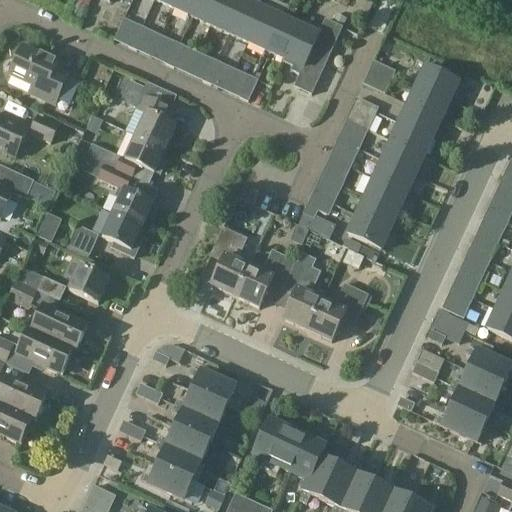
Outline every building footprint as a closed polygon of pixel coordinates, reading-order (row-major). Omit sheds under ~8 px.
[(178,0),(156,0),(154,4),(173,12),(178,0)] [(200,0),(178,0),(173,12),(191,21),(200,0)] [(223,0),(200,0),(191,21),(210,29),(223,0)] [(243,5),(232,0),(223,0),(210,29),(228,38),(243,5)] [(243,5),(228,38),(246,46),(262,13),(243,5)] [(74,6),(68,20),(78,25),(85,11),(74,6)] [(262,13),(246,46),(265,55),(280,22),(262,13)] [(335,16),(331,26),(341,31),(346,21),(335,16)] [(298,30),(280,22),(265,55),(283,63),(298,30)] [(298,30),(283,63),(282,66),(292,70),(290,75),(298,79),(293,90),(310,98),(341,31),(331,26),(324,23),(317,39),(298,30)] [(137,28),(132,39),(141,43),(146,32),(146,31),(137,28)] [(132,39),(127,50),(136,54),(141,43),(132,39)] [(184,49),(175,44),(169,56),(178,60),(184,49)] [(22,51),(8,80),(31,90),(28,97),(54,109),(57,103),(62,93),(68,80),(70,76),(55,69),(56,68),(58,64),(23,48),(22,51)] [(178,60),(169,56),(164,67),(173,71),(178,60)] [(212,62),(211,62),(206,73),(215,77),(216,77),(220,66),(212,62)] [(373,64),(369,73),(380,78),(384,69),(373,64)] [(395,74),(384,69),(380,78),(391,83),(393,78),(395,74)] [(423,69),(415,88),(448,103),(456,85),(423,69)] [(215,77),(206,73),(201,84),(210,88),(215,77)] [(248,79),(243,90),(252,94),(257,83),(248,79)] [(78,85),(68,80),(62,93),(72,98),(78,85)] [(374,81),(364,102),(386,112),(396,91),(374,81)] [(130,85),(127,91),(141,97),(144,90),(130,84),(130,85)] [(415,88),(414,91),(406,107),(439,122),(448,103),(415,88)] [(252,94),(243,90),(238,101),(247,105),(252,94)] [(140,98),(126,91),(119,105),(137,113),(143,100),(140,98)] [(144,117),(134,139),(164,153),(174,129),(164,124),(169,112),(143,100),(137,113),(144,117)] [(356,101),(352,109),(363,115),(367,106),(356,101)] [(367,106),(363,115),(374,120),(378,111),(367,106)] [(439,122),(406,107),(398,125),(431,141),(439,122)] [(352,109),(345,124),(367,134),(374,120),(363,115),(352,109)] [(59,128),(37,118),(28,137),(50,148),(59,128)] [(0,122),(0,155),(14,162),(27,134),(0,122)] [(398,125),(393,135),(389,144),(422,159),(431,141),(398,125)] [(339,138),(337,142),(359,153),(361,148),(339,138)] [(134,139),(123,164),(120,163),(115,174),(131,181),(136,170),(152,178),(153,177),(159,179),(165,165),(159,163),(164,153),(134,139)] [(337,142),(335,147),(357,157),(359,153),(337,142)] [(422,159),(389,144),(380,163),(413,178),(422,159)] [(121,161),(92,147),(86,161),(89,162),(103,168),(115,174),(120,163),(121,161)] [(78,157),(74,167),(84,171),(89,162),(86,161),(78,157)] [(380,163),(372,181),(405,197),(413,178),(380,163)] [(115,174),(103,168),(97,182),(119,193),(123,194),(124,195),(131,181),(115,174)] [(0,223),(12,197),(25,203),(33,185),(0,169),(0,223)] [(511,177),(504,174),(501,181),(511,185),(511,177)] [(322,175),(319,180),(342,190),(344,185),(322,175)] [(319,180),(317,184),(340,194),(342,190),(319,180)] [(405,197),(372,181),(363,200),(396,215),(405,197)] [(511,185),(501,181),(498,187),(511,193),(511,185)] [(119,201),(112,217),(141,231),(152,208),(123,194),(119,201)] [(396,215),(363,200),(355,219),(388,234),(396,215)] [(487,211),(484,219),(506,229),(510,221),(487,211)] [(31,233),(35,219),(18,214),(14,228),(31,233)] [(141,231),(112,217),(100,241),(129,255),(141,231)] [(302,217),(297,228),(329,242),(335,228),(315,219),(313,222),(302,217)] [(388,234),(355,219),(346,237),(348,238),(379,252),(388,234)] [(506,229),(484,219),(481,225),(503,235),(506,229)] [(67,248),(88,258),(89,259),(98,238),(76,228),(67,248)] [(221,265),(210,289),(234,300),(248,270),(236,265),(246,242),(242,240),(223,231),(213,253),(224,259),(221,265)] [(346,241),(342,250),(357,257),(360,248),(346,241)] [(36,242),(31,252),(43,257),(48,248),(36,242)] [(470,249),(467,255),(489,265),(492,259),(470,249)] [(248,270),(234,300),(258,311),(262,302),(272,281),(284,287),(285,287),(295,265),(294,264),(282,259),(272,254),(262,274),(261,274),(248,268),(248,270)] [(467,255),(465,260),(487,270),(489,265),(467,255)] [(302,256),(298,265),(312,271),(316,263),(302,256)] [(287,314),(283,322),(307,333),(320,303),(321,302),(310,296),(320,275),(312,271),(298,265),(297,266),(295,265),(285,287),(296,292),(287,313),(287,314)] [(72,266),(66,278),(74,281),(68,294),(97,307),(99,303),(102,298),(108,284),(79,270),(72,266)] [(511,276),(503,295),(511,299),(511,276)] [(43,280),(37,293),(59,303),(65,290),(43,280)] [(29,312),(37,293),(16,283),(7,302),(29,312)] [(480,284),(476,294),(481,297),(485,287),(480,284)] [(475,297),(453,286),(450,293),(472,303),(475,297)] [(320,303),(307,333),(330,344),(341,321),(344,314),(356,320),(358,321),(362,312),(368,298),(344,287),(335,308),(334,307),(321,302),(320,303)] [(472,303),(450,293),(447,299),(469,309),(472,303)] [(511,299),(503,295),(495,314),(511,321),(511,299)] [(44,310),(32,335),(32,336),(72,354),(74,351),(79,349),(87,330),(44,310)] [(451,317),(441,312),(431,333),(441,338),(451,317)] [(511,321),(495,314),(486,332),(511,344),(511,321)] [(441,338),(431,333),(427,342),(441,348),(445,340),(441,338)] [(32,336),(32,335),(29,334),(17,359),(57,377),(59,373),(64,371),(72,354),(32,336)] [(0,363),(6,366),(14,347),(0,340),(0,363)] [(155,355),(169,361),(168,362),(179,367),(185,353),(171,348),(163,349),(155,355)] [(510,370),(476,354),(467,350),(464,357),(472,361),(467,373),(502,389),(510,370)] [(151,363),(165,370),(168,362),(169,361),(155,355),(151,363)] [(427,371),(416,366),(411,377),(422,381),(427,371)] [(235,391),(201,375),(192,371),(189,378),(197,382),(192,394),(227,410),(235,391)] [(438,376),(427,371),(422,381),(433,386),(438,376)] [(453,381),(450,388),(493,408),(502,389),(467,373),(461,385),(453,381)] [(3,379),(0,385),(0,407),(32,422),(34,419),(39,418),(47,400),(3,379)] [(151,392),(140,387),(135,398),(146,403),(151,392)] [(493,408),(450,388),(447,395),(455,399),(449,410),(484,426),(493,408)] [(151,392),(146,403),(157,408),(162,397),(151,392)] [(192,394),(187,405),(178,401),(175,408),(218,428),(227,410),(192,394)] [(400,400),(396,409),(410,415),(414,407),(400,400)] [(0,438),(17,446),(19,442),(24,440),(32,422),(0,407),(0,438)] [(218,428),(175,408),(172,415),(180,419),(175,431),(210,447),(218,428)] [(449,410),(444,422),(436,418),(433,425),(475,445),(484,426),(449,410)] [(287,432),(279,428),(268,423),(252,458),(263,463),(259,472),(267,475),(287,432)] [(134,429),(123,424),(118,435),(129,440),(134,429)] [(145,434),(134,429),(129,440),(140,445),(145,434)] [(161,439),(157,446),(201,466),(210,447),(175,431),(169,443),(161,439)] [(306,440),(287,432),(267,475),(275,479),(279,470),(289,475),(306,440)] [(306,440),(289,475),(302,481),(298,490),(304,492),(308,484),(320,460),(325,449),(306,440)] [(201,466),(157,446),(154,452),(163,456),(157,468),(192,484),(201,466)] [(107,459),(103,467),(117,473),(121,465),(107,459)] [(304,492),(303,494),(299,504),(306,507),(310,498),(322,503),(338,468),(320,460),(308,484),(304,492)] [(338,468),(322,503),(334,509),(332,511),(340,511),(356,477),(360,469),(352,464),(348,473),(338,468)] [(157,468),(152,479),(144,475),(140,483),(184,503),(192,484),(157,468)] [(362,511),(375,486),(356,477),(340,511),(362,511)] [(511,511),(511,487),(503,483),(497,497),(511,504),(511,511)] [(375,486),(362,511),(385,511),(393,494),(375,486)] [(104,503),(107,495),(93,488),(90,497),(104,503)] [(393,494),(385,511),(407,511),(412,503),(393,494)] [(240,511),(244,511),(249,502),(235,496),(230,507),(240,511)] [(181,511),(184,508),(170,501),(165,509),(170,511),(181,511)] [(477,511),(495,511),(497,509),(482,502),(477,511)] [(429,511),(430,511),(412,503),(407,511),(429,511)]
